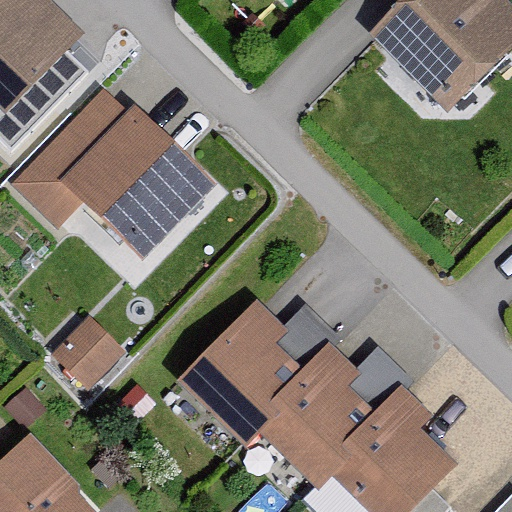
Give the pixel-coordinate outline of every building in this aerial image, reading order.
[(0,0),(0,117),(9,126),(87,48),(38,0),(0,0)] [(511,57),(511,18),(492,0),(416,0),(376,44),(456,118),(511,57)] [(130,126),(100,97),(7,195),(55,241),(82,213),(144,273),(221,192),(140,116),(130,126)] [(286,345),(252,314),(179,395),(250,459),(262,446),(322,499),(334,486),(362,511),(421,511),(457,473),(421,440),(434,426),(401,396),(380,419),(353,395),(362,385),(330,357),(308,380),(279,354),(286,345)] [(120,361),(89,329),(53,364),(84,396),(120,361)] [(44,417),(24,397),(3,417),(22,438),(44,417)] [(98,511),(38,448),(0,483),(0,511),(98,511)]
